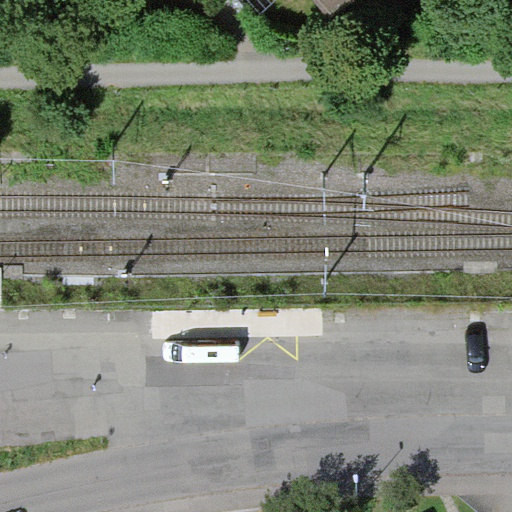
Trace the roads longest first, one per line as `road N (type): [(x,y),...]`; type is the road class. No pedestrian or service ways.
road 1 (unclassified): [(0,79),(511,71)]
road 2 (residential): [(0,502),(260,455)]
road 3 (residential): [(511,440),(260,455)]
